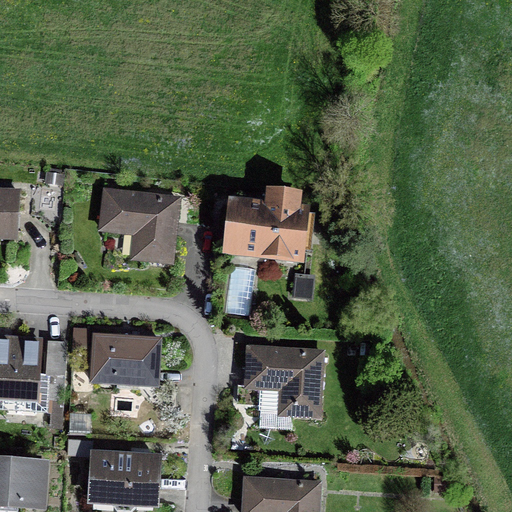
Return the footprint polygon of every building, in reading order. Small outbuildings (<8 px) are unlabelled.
[(0,237),(16,238),(19,194),(0,192),(0,237)] [(171,263),(178,201),(106,193),(101,230),(148,236),(145,260),(171,263)] [(279,251),(299,253),(303,215),(295,214),(296,199),(271,196),(269,211),(234,207),(230,251),(278,257),(279,251)] [(50,334),(48,368),(67,369),(68,335),(50,334)] [(156,386),(158,342),(95,338),(92,382),(156,386)] [(0,394),(37,397),(40,344),(0,341),(0,394)] [(249,350),(247,388),(294,390),(293,415),(318,417),(322,354),(249,350)] [(155,505),(157,461),(94,457),(92,502),(114,503),(114,508),(117,511),(132,511),(135,509),(136,504),(155,505)] [(43,468),(0,465),(0,511),(9,511),(17,511),(18,505),(40,506),(43,468)] [(246,481),(244,511),(317,511),(319,486),(246,481)]
